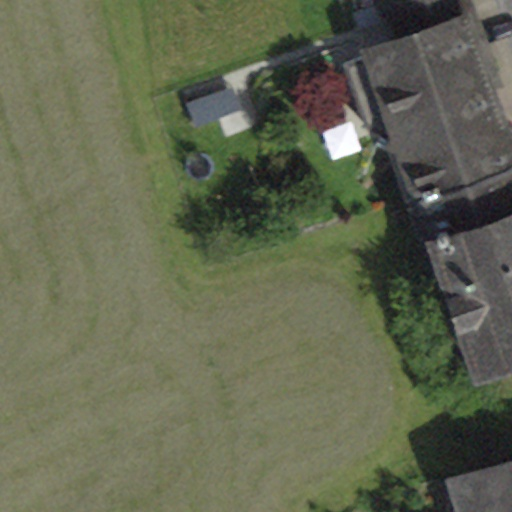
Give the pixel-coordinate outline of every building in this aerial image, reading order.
[(389,0),(394,15),(437,0),(389,0)] [(461,23),(470,20),(463,0),(437,0),(394,15),(404,43),(461,23)] [(485,91),(494,88),(470,20),(461,23),(482,84),(485,91)] [(482,84),(461,23),(404,43),(343,64),(365,126),(393,140),(409,148),(425,195),(511,164),(511,162),(509,163),(507,155),(494,119),(485,91),(482,84)] [(509,163),(511,162),(511,127),(494,119),(507,155),(509,163)] [(425,195),(409,148),(393,140),(389,150),(418,237),(429,241),(435,238),(439,237),(425,195)] [(435,238),(479,367),(511,356),(511,164),(425,195),(439,237),(435,238)] [(511,511),(511,465),(458,483),(467,511),(511,511)] [(451,511),(467,511),(458,483),(444,487),(451,511)]
